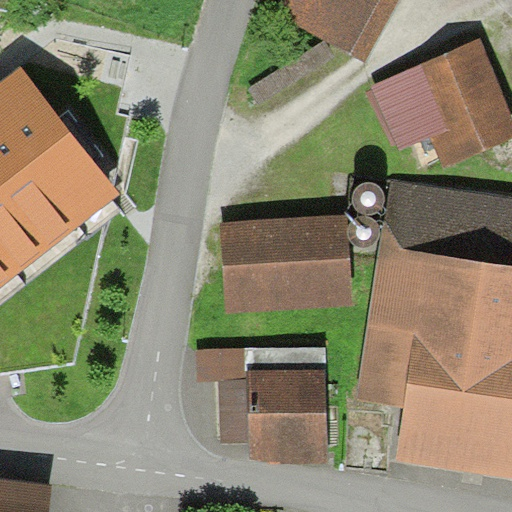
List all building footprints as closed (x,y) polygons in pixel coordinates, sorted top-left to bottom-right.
[(281,0),(275,12),(366,59),(396,0),(281,0)] [(511,119),(478,42),(371,89),(397,148),(432,133),(447,165),(511,137),(511,119)] [(318,48),(251,93),(263,110),(330,65),(318,48)] [(0,90),(0,293),(119,201),(20,75),(0,90)] [(511,201),(389,182),(353,406),(396,413),(389,460),(511,479),(511,201)] [(221,224),(227,316),(353,308),(347,216),(221,224)] [(220,379),(221,441),(251,441),(251,462),(328,461),(326,351),(200,352),(200,380),(220,379)] [(0,511),(49,511),(52,487),(0,481),(0,511)]
